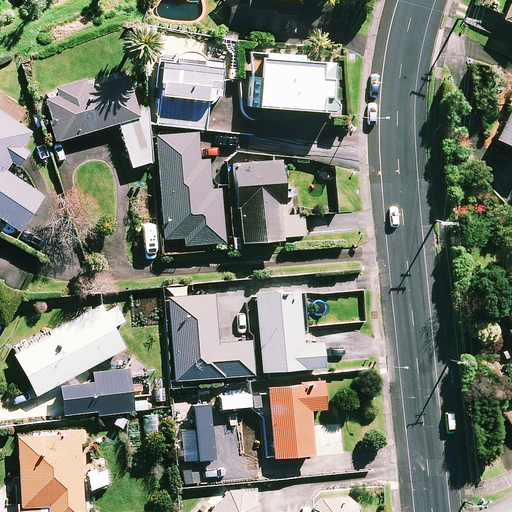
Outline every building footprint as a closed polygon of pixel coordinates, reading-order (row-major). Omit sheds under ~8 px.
[(226,0),(231,4),(230,28),(295,30),(295,0),(300,0),(301,0),(226,0)] [(511,0),(508,0),(501,17),(511,21),(511,0)] [(301,57),(301,50),(248,48),(246,103),(329,107),(331,58),(301,57)] [(219,94),(223,56),(160,49),(153,121),(206,127),(210,93),(219,94)] [(139,115),(127,73),(87,85),(85,79),(42,91),(56,139),(139,115)] [(511,105),(495,136),(511,144),(511,105)] [(30,130),(0,110),(0,219),(17,231),(42,193),(5,168),(10,160),(17,165),(28,150),(21,145),(30,130)] [(152,161),(145,117),(124,121),(131,165),(152,161)] [(198,158),(197,132),(155,134),(160,237),(183,236),(184,242),(225,240),(222,187),(210,188),(208,158),(198,158)] [(242,239),(307,235),(306,215),(279,216),(278,201),(284,200),(281,159),(235,161),(237,204),(240,204),(242,239)] [(511,289),(496,297),(511,329),(511,289)] [(302,340),(298,290),(256,293),(261,368),(323,364),(321,338),(302,340)] [(217,342),(213,293),(168,296),(174,378),(252,372),(250,339),(217,342)] [(123,319),(115,304),(104,310),(100,304),(14,351),(36,393),(124,346),(112,325),(123,319)] [(133,409),(128,367),(92,370),(97,412),(133,409)] [(324,406),(322,379),(268,384),(268,390),(250,392),(252,422),(271,420),(274,455),(313,452),(309,408),(324,406)] [(200,408),(198,388),(174,389),(176,410),(200,408)] [(157,413),(142,415),(144,434),(159,432),(157,413)] [(82,511),(79,430),(17,433),(20,511),(82,511)] [(261,477),(259,455),(217,458),(218,479),(261,477)] [(260,511),(261,508),(260,504),(259,501),(258,498),(256,495),(254,492),(252,490),(249,488),(246,487),(243,486),(239,485),(236,485),(233,486),(229,487),(206,511),(260,511)] [(315,499),(313,501),(314,511),(356,511),(355,498),(353,496),(350,495),(347,493),(344,492),(341,492),(338,491),(335,491),(332,491),(329,492),(326,493),(323,494),(320,495),(318,497),(315,499)]
